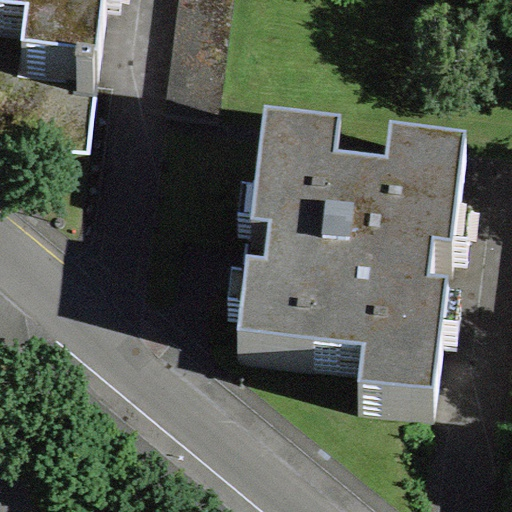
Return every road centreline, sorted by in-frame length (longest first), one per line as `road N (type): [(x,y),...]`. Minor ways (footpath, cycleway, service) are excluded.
road 1 (residential): [(0,243),(317,511)]
road 2 (unknown): [(433,511),(468,193)]
